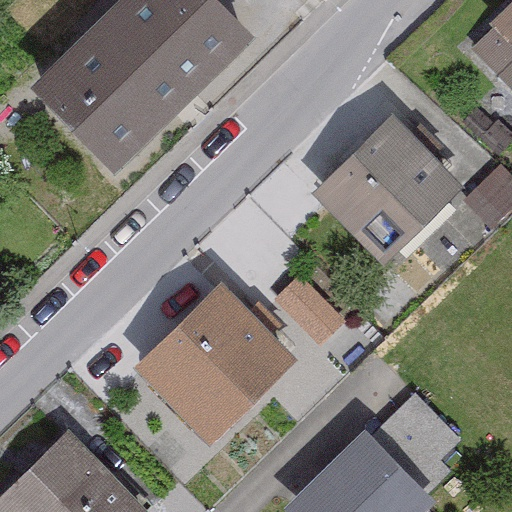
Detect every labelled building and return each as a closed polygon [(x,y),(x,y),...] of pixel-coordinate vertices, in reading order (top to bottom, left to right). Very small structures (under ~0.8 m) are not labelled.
[(195,0),(122,0),(26,96),(104,175),(238,43),(195,0)] [(511,0),(510,0),(481,29),(486,34),(464,55),(511,104),(511,0)] [(452,193),(378,122),(301,201),(376,272),(452,193)] [(471,192),(489,217),(511,199),(511,170),(508,164),(471,192)] [(292,355),(216,279),(128,366),(205,442),(292,355)] [(337,322),(294,279),(272,302),(314,344),(337,322)] [(431,472),(465,435),(415,390),(381,427),(431,472)] [(145,511),(59,429),(0,490),(0,511),(145,511)] [(405,511),(422,495),(358,432),(280,510),(281,511),(405,511)]
